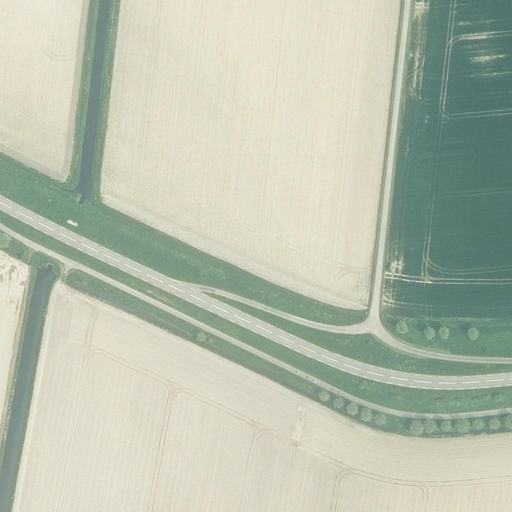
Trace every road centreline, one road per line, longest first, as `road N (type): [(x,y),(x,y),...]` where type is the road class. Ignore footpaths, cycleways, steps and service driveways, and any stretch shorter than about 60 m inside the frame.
road 1 (secondary): [(178,290),(355,369),(440,383),(511,379)]
road 2 (unclassified): [(372,320),(408,0)]
road 3 (unclassified): [(372,320),(336,330),(208,288),(178,290)]
road 4 (secondary): [(0,201),(178,290)]
road 5 (unclassified): [(511,361),(415,352),(378,332),(372,320)]
